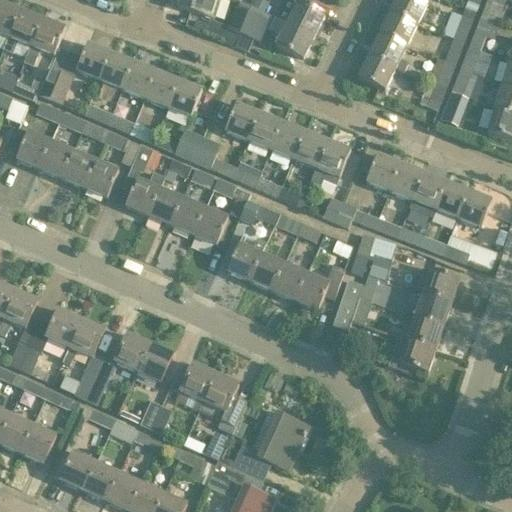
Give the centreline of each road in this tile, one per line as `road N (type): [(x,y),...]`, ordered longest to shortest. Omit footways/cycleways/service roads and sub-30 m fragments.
road 1 (residential): [(382,468),(333,381),(0,222)]
road 2 (residential): [(315,99),(511,176)]
road 3 (residential): [(139,30),(315,99)]
road 4 (residential): [(454,457),(511,280)]
